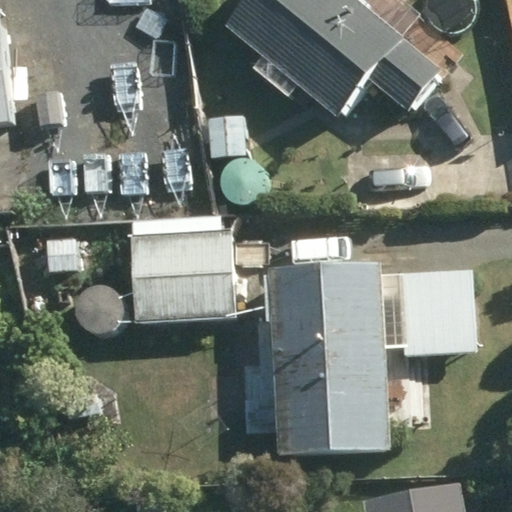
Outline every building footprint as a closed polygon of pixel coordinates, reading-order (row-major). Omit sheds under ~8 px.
[(411,0),(275,0),(248,36),(360,123),(387,87),(427,118),(459,77),(419,46),(439,21),(411,0)] [(12,17),(0,18),(0,132),(24,130),(12,17)] [(208,108),(176,111),(181,170),(214,167),(208,108)] [(239,138),(240,163),(259,163),(258,137),(239,138)] [(246,237),(148,243),(153,330),(251,324),(246,237)] [(87,247),(65,247),(66,276),(88,276),(87,247)] [(427,363),(491,359),(486,279),(397,285),(396,271),(288,278),(301,464),(408,457),(401,353),(427,351),(427,363)] [(135,296),(89,294),(87,334),(133,336),(135,296)] [(479,511),(475,492),(382,511),(381,511),(479,511)]
